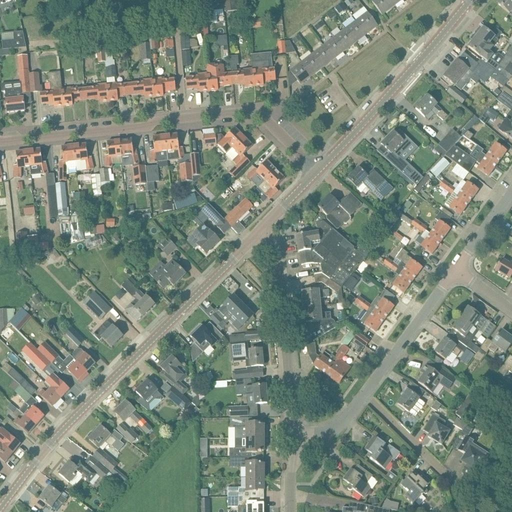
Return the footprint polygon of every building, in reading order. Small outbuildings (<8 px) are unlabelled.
[(213,11),(212,0),(200,0),(202,19),(214,18),(213,11)] [(222,0),(212,0),(213,11),(223,10),(222,0)] [(223,0),(225,12),(237,11),(236,0),(223,0)] [(393,7),(387,0),(374,0),(372,2),(382,16),(393,7)] [(511,0),(500,0),(497,4),(505,11),(510,14),(511,11),(511,0)] [(48,4),(51,14),(56,12),(53,2),(48,4)] [(343,3),(335,9),(340,15),(347,9),(343,3)] [(332,11),(327,15),(331,20),(336,16),(332,11)] [(367,13),(356,21),(367,35),(378,26),(367,13)] [(356,21),(345,29),(356,43),(367,35),(356,21)] [(321,22),(314,27),(317,31),(324,26),(321,22)] [(489,52),(499,40),(480,25),(478,27),(479,27),(472,36),(476,38),(469,47),(468,47),(479,56),(480,56),(485,60),(483,62),(489,67),(495,71),(499,66),(499,65),(490,58),(493,55),(489,52)] [(345,29),(334,38),(345,51),(356,43),(345,29)] [(26,48),(23,32),(1,34),(2,50),(26,48)] [(226,37),(216,38),(216,43),(222,42),(222,45),(224,46),(227,46),(226,37)] [(181,38),(181,51),(190,50),(189,38),(181,38)] [(334,38),(323,46),(334,60),(345,51),(334,38)] [(158,40),(150,41),(151,51),(159,50),(158,40)] [(173,40),(166,41),(166,48),(174,48),(173,40)] [(285,42),(286,50),(286,54),(286,55),(296,53),(290,42),(285,42)] [(151,66),(151,61),(150,52),(149,44),(141,45),(143,61),(144,61),(144,66),(151,66)] [(323,46),(312,55),(323,68),(334,60),(323,46)] [(106,62),(105,49),(105,48),(104,49),(104,48),(97,49),(98,63),(106,62)] [(117,77),(116,67),(115,67),(114,60),(113,60),(112,53),(113,53),(113,49),(105,49),(106,62),(107,78),(117,77)] [(190,52),(182,53),(183,67),(191,66),(190,52)] [(499,65),(499,66),(503,69),(505,71),(510,63),(511,64),(511,55),(508,52),(499,65)] [(509,81),(495,71),(489,67),(483,62),(480,60),(477,64),(465,54),(458,62),(457,61),(444,77),(461,91),(471,79),(476,84),(480,80),(485,84),(490,77),(503,87),(504,86),(508,81),(509,81)] [(312,55),(301,63),(312,77),(323,68),(312,55)] [(238,57),(228,57),(230,71),(231,71),(231,74),(230,75),(231,85),(245,83),(246,88),(254,87),(252,70),(237,72),(237,66),(238,65),(238,57)] [(268,61),(251,63),(252,70),(254,87),(263,86),(263,81),(276,80),(274,69),(269,69),(268,61)] [(312,77),(301,63),(290,72),(300,85),(312,77)] [(208,75),(207,75),(209,92),(218,91),(217,86),(231,85),(230,75),(225,75),(224,66),(215,66),(215,64),(207,65),(208,75)] [(20,83),(1,84),(1,92),(5,91),(6,101),(6,103),(7,113),(24,111),(23,99),(22,99),(22,94),(32,93),(30,74),(29,65),(19,66),(19,71),(20,83)] [(511,76),(505,71),(503,69),(499,66),(495,71),(509,81),(511,77),(511,76)] [(50,91),(40,92),(40,94),(41,105),(54,103),(55,108),(64,107),(62,90),(60,72),(47,74),(48,83),(50,83),(50,91)] [(38,73),(30,74),(32,93),(40,92),(38,73)] [(209,92),(207,75),(194,76),(194,78),(186,79),(187,89),(200,88),(200,93),(209,92)] [(164,80),(152,81),(154,97),(163,96),(162,92),(175,90),(175,80),(164,81),(164,80)] [(140,84),(130,85),(131,95),(145,94),(145,98),(154,97),(152,81),(140,82),(140,84)] [(118,84),(107,85),(109,102),(117,101),(117,97),(131,95),(130,85),(119,86),(118,84)] [(94,89),(85,90),(86,100),(100,99),(100,103),(109,102),(107,85),(94,87),(94,89)] [(447,93),(462,105),(467,99),(452,87),(447,93)] [(73,89),(62,90),(64,107),(72,106),(72,102),(86,100),(85,90),(73,91),(73,89)] [(497,98),(501,93),(497,89),(493,94),(497,98)] [(502,93),(496,100),(497,100),(511,111),(511,110),(511,100),(502,93)] [(416,109),(423,116),(425,118),(431,110),(443,121),(447,116),(436,106),(436,105),(427,97),(416,109)] [(490,108),(484,115),(486,116),(494,122),(499,115),(491,109),(490,108)] [(468,131),(479,120),(476,117),(465,129),(466,130),(460,136),(462,138),(464,136),(468,131)] [(511,125),(506,121),(499,131),(503,133),(503,134),(511,140),(511,125)] [(223,135),(222,136),(221,135),(215,136),(215,135),(203,136),(204,146),(216,145),(216,143),(218,145),(218,146),(226,155),(244,138),(235,129),(225,138),(223,135)] [(462,138),(460,136),(453,130),(439,145),(442,149),(448,153),(454,146),(462,138)] [(470,141),(474,136),(468,131),(464,136),(470,141)] [(393,132),(381,145),(388,152),(390,153),(385,159),(389,163),(398,170),(399,172),(416,186),(422,180),(404,161),(402,162),(397,157),(401,152),(403,154),(411,145),(398,133),(396,135),(393,132)] [(177,135),(166,136),(168,161),(178,160),(178,161),(184,159),(182,149),(184,148),(183,147),(178,148),(177,135)] [(168,161),(166,136),(153,138),(154,150),(150,151),(150,152),(151,152),(151,163),(157,164),(157,162),(168,161)] [(244,138),(226,155),(236,166),(229,173),(234,179),(250,163),(243,156),(252,147),(244,138)] [(132,140),(119,141),(122,157),(131,156),(133,166),(139,165),(137,158),(135,149),(133,149),(132,140)] [(122,157),(119,141),(107,143),(109,155),(105,156),(105,157),(106,157),(106,168),(112,168),(112,158),(122,157)] [(92,158),(88,158),(86,145),(74,146),(76,162),(77,172),(87,171),(93,170),(91,159),(92,158)] [(495,145),(486,157),(497,165),(506,153),(495,145)] [(76,162),(74,146),(62,148),(63,161),(59,161),(59,162),(60,162),(59,181),(66,182),(67,164),(76,162)] [(438,146),(434,150),(443,158),(447,153),(438,146)] [(454,146),(448,153),(445,156),(467,173),(475,161),(480,165),(478,169),(488,177),(497,165),(486,157),(481,153),(483,151),(477,146),(469,157),(454,146)] [(42,176),(48,175),(46,164),(47,163),(42,163),(41,150),(28,151),(31,177),(42,175),(42,176)] [(30,167),(28,151),(16,153),(17,166),(14,166),(14,167),(15,167),(14,178),(20,179),(21,168),(30,167)] [(193,182),(193,185),(201,178),(199,154),(190,155),(191,164),(193,182)] [(443,159),(430,172),(436,178),(450,165),(443,159)] [(256,169),(247,177),(252,182),(258,188),(262,185),(261,185),(276,171),(267,162),(260,169),(258,171),(256,169)] [(193,182),(191,164),(179,165),(181,183),(193,182)] [(147,183),(146,167),(146,166),(133,168),(134,186),(146,185),(148,184),(147,183)] [(158,166),(146,167),(147,183),(160,182),(158,166)] [(381,202),(393,190),(373,171),(367,177),(359,168),(348,179),(362,193),(367,188),(381,202)] [(100,170),(102,189),(106,188),(111,187),(108,169),(100,170)] [(276,171),(261,185),(262,185),(258,188),(269,199),(277,191),(277,192),(278,191),(275,188),(284,179),(276,171)] [(92,176),(94,196),(102,195),(100,175),(92,176)] [(426,176),(414,191),(418,194),(430,179),(426,176)] [(237,179),(228,187),(234,194),(243,185),(237,179)] [(442,183),(440,187),(442,189),(451,195),(452,196),(454,193),(454,192),(456,189),(453,187),(445,181),(444,180),(442,183)] [(55,183),(58,217),(68,216),(65,182),(55,183)] [(55,183),(47,183),(50,218),(58,218),(55,183)] [(467,184),(458,196),(469,204),(478,191),(467,184)] [(460,216),(469,204),(458,196),(454,193),(452,196),(445,205),(460,216)] [(195,195),(175,202),(177,210),(198,204),(195,195)] [(330,196),(318,207),(321,210),(320,210),(321,212),(322,211),(327,216),(327,219),(332,225),(339,219),(345,224),(347,225),(351,221),(351,218),(350,217),(356,212),(344,200),(338,205),(330,196)] [(231,228),(245,214),(253,207),(246,200),(224,220),(231,228)] [(401,210),(406,214),(413,205),(408,201),(401,210)] [(392,206),(382,217),(386,220),(395,209),(398,206),(394,203),(392,206)] [(223,221),(208,206),(201,212),(217,228),(216,228),(224,236),(231,229),(223,221)] [(446,222),(452,216),(443,208),(438,214),(446,222)] [(400,214),(399,216),(402,218),(401,219),(411,226),(411,225),(413,223),(400,214)] [(388,231),(398,219),(394,216),(384,228),(388,231)] [(416,219),(413,223),(425,231),(427,228),(416,219)] [(185,236),(196,224),(193,221),(181,232),(185,236)] [(299,253),(313,252),(332,229),(323,222),(316,223),(318,233),(308,235),(308,234),(296,236),(299,253)] [(413,223),(411,225),(423,234),(425,231),(413,223)] [(435,228),(430,235),(441,243),(450,230),(439,223),(435,228)] [(104,225),(96,226),(98,235),(105,234),(104,225)] [(192,237),(188,241),(195,249),(198,246),(199,247),(206,254),(219,241),(212,234),(211,233),(210,234),(203,226),(192,237)] [(313,252),(299,253),(301,266),(312,264),(316,264),(321,265),(322,274),(323,275),(342,288),(343,286),(353,274),(356,270),(363,262),(365,259),(354,250),(354,249),(332,229),(313,252)] [(420,235),(416,241),(422,246),(421,247),(424,249),(432,255),(441,243),(430,235),(425,231),(423,234),(421,236),(420,235)] [(16,234),(18,251),(19,257),(20,257),(20,258),(30,257),(27,232),(16,234)] [(374,247),(379,240),(371,234),(363,245),(369,250),(373,245),(374,247)] [(100,236),(85,241),(87,249),(103,244),(100,236)] [(167,238),(158,246),(168,257),(177,248),(167,238)] [(421,269),(412,262),(413,261),(407,256),(408,254),(403,250),(396,259),(401,262),(399,266),(400,267),(398,270),(397,270),(413,281),(421,269)] [(385,261),(398,270),(400,267),(387,258),(385,261)] [(511,262),(510,264),(502,260),(495,271),(509,279),(511,274),(511,262)] [(171,261),(153,279),(163,289),(169,282),(174,286),(185,275),(171,261)] [(397,270),(398,270),(385,261),(383,264),(395,273),(397,270)] [(362,274),(368,265),(363,262),(356,270),(362,274)] [(393,286),(389,291),(399,298),(403,293),(404,294),(413,281),(397,270),(395,273),(395,274),(399,277),(393,286)] [(353,274),(343,286),(350,292),(360,279),(353,274)] [(342,288),(323,275),(314,276),(316,284),(322,283),(325,285),(337,294),(342,288)] [(127,281),(122,286),(133,298),(134,297),(136,299),(125,311),(130,316),(137,323),(142,317),(143,317),(154,305),(147,298),(146,297),(145,299),(139,292),(140,291),(138,289),(137,290),(134,287),(127,281)] [(237,285),(229,292),(232,295),(238,289),(238,286),(237,285)] [(303,295),(304,308),(321,306),(320,299),(330,298),(329,291),(320,291),(302,293),(302,295),(303,295)] [(359,297),(357,300),(385,320),(393,308),(390,305),(395,298),(385,291),(380,298),(378,297),(371,306),(359,297)] [(93,294),(83,304),(100,321),(110,311),(93,294)] [(211,319),(218,326),(223,322),(225,324),(229,321),(243,306),(233,297),(225,305),(225,306),(216,315),(216,314),(211,319)] [(385,320),(357,300),(355,303),(367,312),(361,322),(365,324),(376,332),(385,320)] [(243,306),(229,321),(234,325),(233,326),(238,331),(244,325),(245,325),(253,317),(243,306)] [(321,306),(304,308),(305,321),(305,323),(320,321),(321,329),(324,335),(337,327),(334,321),(332,320),(331,313),(322,314),(321,306)] [(468,307),(460,318),(472,328),(479,332),(487,321),(468,307)] [(0,333),(14,317),(14,309),(0,310),(0,333)] [(467,348),(479,332),(472,328),(460,318),(452,329),(459,335),(456,340),(467,348)] [(111,348),(123,337),(113,327),(113,328),(107,322),(93,335),(99,342),(102,339),(111,348)] [(218,326),(216,328),(219,331),(221,332),(227,326),(225,324),(223,322),(218,326)] [(206,342),(212,348),(223,337),(210,323),(204,328),(203,327),(197,332),(195,330),(189,336),(200,347),(206,342)] [(482,334),(487,339),(496,327),(490,323),(482,334)] [(71,328),(65,334),(78,347),(84,341),(71,328)] [(245,342),(260,340),(260,331),(244,333),(245,342)] [(492,343),(487,340),(474,358),(480,362),(489,350),(493,354),(498,348),(505,353),(511,343),(511,339),(501,331),(492,343)] [(343,342),(342,344),(343,346),(347,348),(356,336),(351,332),(349,334),(347,337),(345,339),(343,342)] [(365,347),(369,342),(358,334),(354,339),(355,339),(352,344),(358,348),(354,353),(358,356),(365,347)] [(435,353),(443,358),(446,360),(451,353),(457,357),(461,351),(455,347),(453,345),(445,339),(435,353)] [(45,343),(38,350),(41,353),(50,363),(52,364),(59,357),(45,343)] [(262,358),(262,350),(244,352),(244,349),(247,349),(247,343),(229,345),(230,353),(229,353),(230,362),(231,362),(231,363),(246,361),(247,368),(263,366),(265,366),(266,365),(265,359),(264,358),(262,358)] [(193,364),(203,353),(194,344),(190,348),(193,364)] [(316,355),(315,344),(307,344),(308,356),(316,355)] [(322,356),(314,367),(326,375),(337,359),(340,361),(344,355),(348,349),(347,348),(343,346),(339,351),(334,358),(331,355),(328,360),(322,356)] [(36,348),(27,357),(42,371),(50,363),(41,353),(38,350),(36,348)] [(74,359),(73,359),(87,373),(95,364),(81,350),(78,349),(76,350),(73,353),(73,355),(73,359),(74,359)] [(467,350),(459,360),(467,366),(474,355),(467,350)] [(434,354),(431,358),(441,365),(443,361),(434,354)] [(172,357),(161,368),(168,375),(164,379),(172,386),(183,395),(188,389),(181,383),(179,381),(186,374),(185,368),(186,367),(174,355),(172,357)] [(63,362),(61,364),(65,368),(71,374),(78,381),(81,378),(83,380),(89,375),(87,373),(73,359),(70,356),(63,362)] [(511,357),(510,356),(498,372),(505,377),(509,371),(511,373),(511,357)] [(338,384),(350,368),(340,361),(337,359),(326,375),(338,384)] [(7,364),(2,369),(8,374),(12,369),(13,369),(7,364)] [(453,383),(455,380),(442,370),(438,375),(425,366),(423,370),(425,371),(422,374),(424,375),(418,383),(432,393),(439,384),(448,390),(453,383)] [(25,381),(12,369),(8,374),(15,381),(21,386),(25,381)] [(232,373),(233,381),(252,379),(251,371),(232,373)] [(211,372),(203,375),(206,382),(213,379),(211,372)] [(49,378),(45,383),(51,389),(61,399),(69,390),(62,383),(56,377),(55,376),(53,374),(49,378)] [(237,396),(246,395),(253,395),(254,405),(267,404),(265,386),(252,387),(251,380),(235,381),(237,396)] [(15,381),(10,386),(15,391),(21,386),(15,381)] [(36,392),(25,381),(21,386),(32,396),(36,392)] [(157,392),(158,392),(148,381),(136,392),(141,397),(136,402),(149,413),(150,412),(149,411),(149,406),(155,400),(160,401),(161,402),(164,399),(157,392)] [(165,383),(161,389),(166,393),(164,395),(185,413),(185,412),(193,404),(183,395),(172,386),(171,388),(165,383)] [(409,390),(420,398),(424,392),(413,384),(409,390)] [(32,396),(21,386),(15,391),(15,392),(27,403),(32,398),(32,397),(32,396)] [(61,399),(51,389),(47,394),(43,391),(39,395),(52,408),(61,399)] [(398,405),(406,410),(409,413),(416,417),(425,404),(419,399),(407,391),(398,405)] [(436,401),(429,395),(426,398),(434,404),(436,401)] [(36,426),(44,417),(34,408),(38,403),(32,397),(32,398),(27,403),(20,412),(26,417),(36,426)] [(437,401),(431,408),(436,412),(441,405),(437,401)] [(135,412),(133,409),(126,402),(115,413),(124,423),(129,417),(147,435),(152,430),(134,412),(135,412)] [(460,410),(456,415),(464,420),(467,415),(473,407),(465,402),(460,410)] [(229,408),(229,418),(246,418),(246,408),(229,408)] [(450,432),(443,428),(446,422),(433,415),(423,431),(429,435),(428,438),(435,442),(435,445),(439,444),(442,446),(450,432)] [(36,426),(26,417),(22,422),(18,418),(14,423),(28,435),(36,426)] [(230,419),(230,429),(235,428),(235,439),(264,438),(264,436),(266,436),(266,434),(266,430),(265,429),(264,429),(264,425),(260,425),(260,424),(259,424),(259,425),(257,425),(257,424),(251,424),(251,419),(230,419)] [(122,424),(117,429),(132,444),(139,437),(130,428),(128,431),(122,424)] [(477,444),(466,437),(458,451),(465,455),(463,460),(468,463),(462,473),(473,479),(478,472),(476,470),(499,432),(488,426),(477,444)] [(462,432),(469,436),(473,430),(466,426),(462,432)] [(91,433),(88,436),(90,439),(89,440),(99,449),(105,442),(111,448),(112,446),(118,452),(124,446),(120,442),(123,438),(114,431),(110,436),(100,427),(94,434),(91,433)] [(1,429),(0,430),(0,443),(13,454),(20,445),(1,429)] [(393,459),(395,461),(400,453),(389,445),(387,449),(384,447),(386,445),(374,437),(365,450),(369,453),(366,456),(385,470),(393,459)] [(230,449),(230,458),(251,458),(251,453),(257,453),(257,452),(259,452),(259,453),(261,453),(261,452),(264,452),(264,447),(266,447),(266,446),(266,442),(265,441),(264,441),(264,438),(235,439),(235,449),(230,449)] [(13,454),(0,443),(0,459),(5,464),(13,454)] [(106,454),(98,463),(115,477),(123,483),(124,484),(128,479),(115,469),(118,464),(106,454)] [(264,468),(264,465),(261,465),(261,464),(259,464),(259,465),(257,465),(257,463),(251,463),(251,458),(230,458),(230,468),(246,468),(246,478),(264,478),(264,475),(266,475),(266,474),(266,470),(265,468),(264,468)] [(69,462),(59,475),(67,481),(68,482),(70,484),(75,487),(82,478),(90,484),(97,475),(96,475),(97,474),(103,480),(104,479),(109,472),(98,463),(91,471),(80,463),(76,468),(69,462)] [(348,472),(343,480),(349,485),(348,487),(348,488),(348,489),(348,490),(349,490),(349,491),(350,491),(351,491),(351,490),(352,490),(363,498),(370,488),(372,490),(378,482),(372,478),(373,476),(365,471),(357,465),(353,471),(351,469),(348,472)] [(430,483),(424,476),(422,479),(414,471),(400,485),(408,493),(405,496),(406,497),(414,504),(423,494),(424,494),(425,495),(426,494),(427,494),(427,493),(427,492),(427,491),(425,489),(430,483)] [(237,498),(251,498),(251,493),(257,492),(257,491),(264,491),(264,478),(246,478),(246,488),(228,488),(228,498),(237,498)] [(49,487),(40,500),(48,506),(50,508),(56,511),(62,504),(63,505),(66,500),(60,496),(61,496),(57,493),(49,487)] [(228,498),(228,507),(238,507),(238,511),(263,511),(264,504),(257,504),(257,503),(251,503),(251,498),(237,498),(228,498)] [(387,500),(382,509),(389,510),(390,503),(387,500)]
